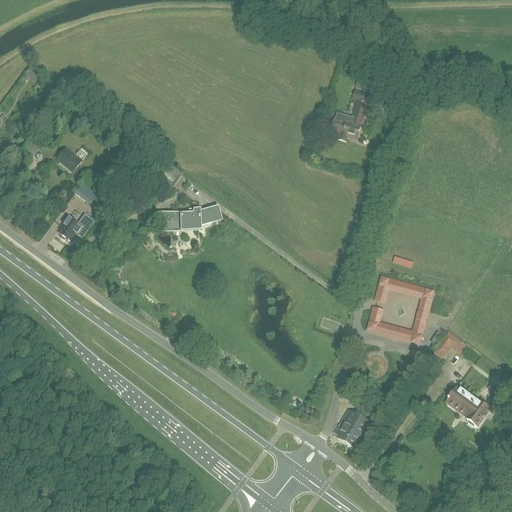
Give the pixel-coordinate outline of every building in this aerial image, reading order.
[(39,78),(29,70),(25,75),(35,83),(39,78)] [(422,72),(414,77),(421,88),(429,83),(422,72)] [(358,79),(356,86),(365,89),(366,81),(358,79)] [(360,137),(371,95),(356,90),(353,101),(357,102),(352,120),(347,119),(346,122),(335,119),(333,128),(342,131),(340,138),(349,141),(351,134),(360,137)] [(81,163),(85,158),(78,152),(74,157),(65,151),(59,158),(56,156),(53,160),(56,162),(72,174),(81,163)] [(169,192),(181,176),(161,161),(149,177),(169,192)] [(82,183),(73,195),(99,214),(108,202),(82,183)] [(201,225),(221,220),(218,208),(200,213),(200,211),(191,211),(191,214),(160,215),(160,231),(201,230),(201,225)] [(94,223),(84,216),(77,226),(67,218),(58,230),(62,233),(59,236),(60,237),(61,239),(62,241),(65,240),(67,241),(68,240),(71,242),(76,236),(82,240),(94,223)] [(435,292),(383,277),(376,301),(385,303),(389,288),(425,298),(421,313),(429,315),(435,292)] [(383,309),(374,307),(368,330),(421,345),(427,322),(419,319),(415,334),(379,324),(383,309)] [(442,343),(435,352),(444,358),(452,348),(458,352),(464,343),(453,335),(446,345),(442,343)] [(365,346),(363,351),(375,355),(377,349),(365,346)] [(477,429),(491,410),(481,402),(480,404),(458,387),(447,403),(468,419),(467,421),(468,422),(469,424),(473,427),(475,427),(477,429)] [(347,444),(362,419),(349,411),(335,434),(339,437),(338,439),(347,444)] [(362,419),(347,444),(355,450),(357,447),(361,450),(375,427),(362,419)] [(511,493),(511,473),(502,484),(511,493)]
